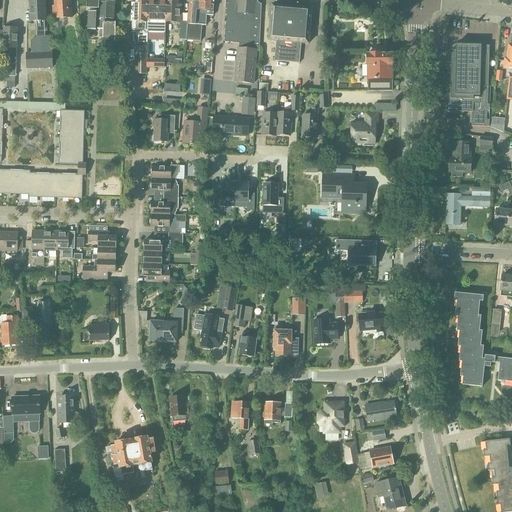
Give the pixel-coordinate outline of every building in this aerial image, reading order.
[(70,0),(66,0),(54,1),(54,7),(52,7),(53,19),(72,18),(70,0)] [(137,41),(142,41),(142,42),(147,42),(147,33),(148,1),(147,0),(135,0),(136,5),(132,5),(131,33),(138,33),(137,41)] [(165,22),(166,1),(165,1),(165,0),(158,0),(158,1),(148,1),(147,33),(165,33),(165,22)] [(166,0),(166,1),(165,22),(181,23),(181,6),(178,6),(178,0),(166,0)] [(189,3),(187,26),(186,40),(186,41),(201,42),(202,26),(206,26),(206,16),(213,16),(213,11),(214,11),(214,0),(194,0),(194,2),(189,1),(189,3)] [(261,5),(255,4),(255,0),(227,0),(226,8),(227,8),(224,42),(239,44),(239,47),(238,47),(235,83),(253,84),(256,52),(259,52),(261,5)] [(31,40),(31,53),(26,53),(27,69),(52,68),(52,52),(51,52),(51,37),(45,37),(44,21),(45,21),(44,1),(30,2),(31,22),(36,22),(37,37),(36,37),(31,40)] [(102,38),(103,38),(103,47),(114,48),(114,39),(115,39),(116,24),(112,24),(112,20),(114,20),(115,2),(107,2),(106,3),(99,3),(99,1),(87,1),(86,9),(90,9),(90,12),(88,12),(87,31),(95,31),(96,29),(103,30),(102,38)] [(299,64),(301,44),(308,44),(311,8),(271,5),(268,41),(276,42),(274,61),(299,64)] [(180,25),(179,40),(185,40),(186,40),(187,26),(180,25)] [(5,55),(16,55),(17,49),(18,29),(15,29),(3,28),(3,48),(5,49),(5,55)] [(448,64),(448,66),(447,66),(446,112),(472,113),(471,127),(489,127),(489,108),(487,108),(489,46),(456,45),(456,51),(451,51),(451,55),(450,57),(450,58),(449,60),(449,61),(448,63),(448,64)] [(392,92),(392,67),(392,66),(395,63),(395,58),(392,56),(392,55),(381,55),(381,49),(370,49),(370,55),(367,55),(367,66),(368,66),(368,92),(392,92)] [(16,55),(5,55),(4,65),(5,65),(5,77),(16,77),(16,55)] [(146,55),(135,55),(136,75),(146,75),(146,55)] [(147,67),(159,67),(159,62),(156,59),(147,59),(147,67)] [(112,64),(112,77),(124,77),(125,64),(112,64)] [(241,115),(254,116),(256,99),(243,97),(241,115)] [(185,122),(183,143),(200,145),(202,127),(205,127),(206,109),(199,108),(197,124),(185,122)] [(303,116),(302,138),(316,138),(318,110),(312,109),(312,116),(303,116)] [(60,118),(60,124),(84,125),(84,112),(65,111),(60,111),(60,118)] [(277,114),(276,135),(290,136),(291,114),(277,113),(277,114)] [(262,136),(276,136),(276,135),(277,114),(263,114),(262,136)] [(352,123),(351,144),(374,144),(375,131),(377,131),(378,114),(365,114),(365,123),(352,123)] [(154,127),(154,135),(152,137),(152,141),(154,144),(158,144),(161,143),(161,142),(168,143),(168,130),(174,130),(175,116),(159,116),(158,120),(153,120),(152,127),(154,127)] [(249,120),(214,118),(213,134),(248,136),(249,120)] [(84,138),(84,125),(60,124),(59,131),(60,131),(59,137),(84,138)] [(83,151),(84,138),(59,137),(59,144),(59,150),(83,151)] [(492,139),(480,137),(479,145),(491,146),(492,139)] [(470,143),(457,143),(453,143),(453,158),(449,158),(449,168),(449,173),(452,173),(452,178),(463,178),(463,173),(470,173),(470,168),(470,158),(470,143)] [(83,164),(83,151),(59,150),(59,157),(59,164),(78,165),(78,170),(86,170),(86,164),(83,164)] [(152,175),(152,179),(176,180),(176,178),(178,176),(178,174),(179,174),(179,166),(170,166),(170,168),(152,167),(152,169),(151,171),(151,173),(152,175)] [(196,168),(196,180),(204,181),(204,168),(196,168)] [(10,171),(3,170),(2,194),(16,195),(16,171),(10,170),(10,171)] [(86,170),(78,170),(78,175),(75,175),(69,174),(69,199),(82,199),(82,176),(85,176),(86,170)] [(16,195),(29,195),(29,171),(23,171),(16,171),(16,195)] [(29,198),(42,198),(43,174),(36,174),(30,174),(30,171),(29,171),(29,195),(29,198)] [(42,198),(56,198),(56,174),(49,174),(43,174),(42,198)] [(56,198),(69,199),(69,174),(63,174),(56,174),(56,198)] [(341,176),(353,177),(353,176),(323,175),(322,198),(343,199),(342,214),(365,214),(365,198),(362,198),(363,188),(366,188),(366,186),(341,185),(341,176)] [(164,191),(163,197),(178,198),(179,186),(177,186),(177,184),(176,182),(176,180),(152,179),(152,183),(150,185),(150,187),(151,190),(152,190),(152,191),(164,191)] [(511,189),(511,188),(509,182),(499,186),(502,192),(507,190),(510,196),(511,194),(511,189)] [(234,208),(235,183),(230,183),(221,183),(221,193),(215,193),(215,210),(222,210),(222,208),(234,208)] [(241,183),(235,183),(234,208),(247,208),(247,211),(254,211),(254,194),(249,194),(249,183),(241,183)] [(262,214),(283,214),(284,199),(278,199),(278,184),(263,184),(262,214)] [(472,197),(468,197),(461,197),(461,195),(443,194),(443,201),(446,202),(445,224),(458,224),(458,207),(490,208),(490,189),(472,188),(472,197)] [(151,211),(151,215),(175,216),(175,214),(177,212),(177,210),(178,210),(178,198),(163,197),(163,203),(151,203),(151,205),(150,207),(150,209),(151,211)] [(504,206),(503,211),(496,210),(495,225),(507,226),(509,211),(509,206),(504,206)] [(169,228),(168,234),(181,234),(181,230),(177,229),(178,222),(176,222),(176,220),(175,218),(175,216),(151,215),(151,219),(149,221),(149,223),(150,226),(151,226),(151,227),(169,228)] [(116,239),(116,237),(107,237),(107,227),(89,227),(89,232),(88,232),(88,242),(98,242),(98,249),(116,249),(116,245),(117,243),(117,241),(116,239)] [(44,250),(44,232),(32,231),(32,250),(44,250)] [(44,250),(44,258),(49,258),(49,250),(56,251),(57,232),(44,232),(44,250)] [(57,232),(56,251),(63,251),(62,258),(72,259),(72,251),(75,251),(75,238),(69,238),(69,232),(57,232)] [(6,233),(5,252),(17,252),(18,233),(6,233)] [(285,249),(285,233),(276,233),(275,249),(285,249)] [(144,249),(144,253),(162,253),(162,246),(170,246),(170,244),(182,245),(183,234),(181,234),(168,234),(168,241),(144,241),(144,242),(143,244),(143,247),(144,249)] [(375,257),(375,254),(375,249),(370,249),(371,242),(346,241),(346,242),(346,243),(346,249),(349,249),(349,266),(355,266),(374,266),(375,259),(375,257)] [(203,255),(204,243),(195,243),(195,254),(203,255)] [(98,261),(115,261),(116,249),(98,249),(98,255),(92,255),(92,260),(94,261),(98,261)] [(161,265),(162,253),(144,253),(144,258),(141,258),(141,264),(144,264),(144,265),(161,265)] [(195,254),(190,254),(190,266),(204,266),(204,255),(203,255),(195,254)] [(115,265),(115,261),(98,261),(94,261),(94,267),(83,267),(83,280),(97,281),(97,280),(94,280),(94,273),(115,273),(115,272),(117,270),(117,267),(116,265),(115,265)] [(147,282),(153,283),(169,283),(169,272),(161,272),(161,265),(144,265),(144,269),(143,269),(142,271),(142,273),(143,275),(144,275),(144,277),(147,277),(147,282)] [(511,300),(511,276),(502,276),(500,297),(506,297),(508,301),(511,300)] [(183,286),(182,299),(191,299),(192,287),(183,286)] [(232,311),(234,300),(236,288),(227,286),(222,310),(232,311)] [(344,303),(357,303),(356,287),(343,287),(343,293),(344,303)] [(344,317),(344,303),(343,293),(335,293),(336,305),(336,317),(344,317)] [(475,296),(455,294),(454,301),(459,302),(459,309),(456,309),(455,317),(461,317),(460,325),(457,324),(456,332),(462,332),(461,340),(459,340),(458,347),(463,348),(463,355),(460,355),(459,362),(465,363),(464,370),(461,370),(460,377),(466,378),(465,386),(482,388),(483,381),(480,381),(482,366),(479,366),(480,351),(477,350),(479,335),(476,335),(478,320),(475,320),(477,305),(474,305),(475,296)] [(40,301),(41,316),(41,325),(34,325),(35,344),(48,343),(47,335),(49,335),(48,325),(53,325),(52,300),(40,301)] [(305,316),(305,300),(293,300),(293,316),(305,316)] [(235,305),(233,327),(243,329),(246,306),(235,305)] [(24,309),(25,320),(32,319),(31,309),(24,309)] [(164,322),(163,342),(164,342),(165,344),(168,344),(170,343),(176,343),(177,332),(183,332),(184,309),(176,309),(173,312),(172,323),(164,322)] [(492,324),(500,325),(501,311),(493,310),(492,324)] [(162,342),(163,342),(164,322),(147,322),(147,312),(138,312),(139,329),(145,330),(145,333),(150,333),(149,342),(156,342),(157,343),(161,343),(162,342)] [(367,314),(362,314),(363,328),(368,328),(377,327),(377,333),(384,332),(384,327),(384,325),(385,324),(385,321),(384,320),(383,314),(375,315),(374,313),(367,314)] [(0,325),(2,325),(3,346),(18,345),(17,324),(18,324),(18,315),(13,315),(13,317),(7,318),(7,315),(1,315),(0,316),(0,325)] [(110,321),(95,322),(95,325),(89,326),(89,334),(89,336),(89,342),(90,342),(90,341),(108,341),(109,341),(109,336),(109,334),(109,325),(108,325),(110,321)] [(322,321),(313,321),(315,345),(330,344),(330,340),(338,340),(337,324),(329,325),(329,324),(322,324),(322,321)] [(222,334),(215,333),(216,326),(203,324),(202,331),(200,339),(202,339),(200,347),(203,348),(203,349),(210,350),(210,349),(212,349),(213,348),(219,349),(222,334)] [(283,327),(275,327),(275,331),(274,331),(274,351),(276,351),(276,356),(283,357),(284,358),(287,358),(289,357),(291,357),(291,356),(297,356),(298,339),(291,339),(291,332),(283,331),(283,327)] [(249,334),(243,333),(242,337),(241,341),(239,341),(238,349),(240,350),(239,355),(246,356),(247,358),(250,358),(251,357),(253,357),(256,339),(249,338),(249,334)] [(490,368),(491,363),(495,364),(495,357),(485,356),(484,367),(490,368)] [(511,379),(511,362),(500,361),(498,381),(505,382),(506,379),(511,379)] [(58,405),(59,419),(59,424),(75,423),(76,423),(79,422),(79,419),(79,417),(78,414),(76,413),(74,413),(73,394),(66,394),(67,397),(59,397),(60,405),(58,405)] [(176,398),(170,399),(171,416),(172,417),(172,422),(186,421),(185,416),(184,397),(182,398),(181,396),(177,396),(176,398)] [(39,422),(39,415),(40,415),(39,397),(12,398),(13,416),(13,415),(13,417),(3,417),(4,434),(13,434),(13,423),(14,423),(29,422),(29,423),(29,429),(30,431),(30,433),(33,434),(36,434),(38,432),(39,429),(39,422)] [(237,402),(232,402),(231,419),(240,420),(240,430),(248,431),(248,421),(249,421),(249,420),(248,420),(249,403),(242,403),(241,402),(238,402),(237,402)] [(365,406),(368,422),(396,417),(395,410),(396,410),(396,408),(395,408),(394,402),(380,404),(365,406)] [(280,423),(281,404),(265,404),(264,412),(263,414),(263,417),(264,419),(264,420),(264,421),(264,424),(272,425),(272,423),(280,423)] [(339,427),(343,427),(343,404),(325,404),(325,412),(321,412),(318,415),(318,423),(321,426),(325,426),(325,433),(340,433),(339,427)] [(373,432),(375,443),(388,440),(385,429),(373,432)] [(116,446),(111,447),(106,448),(109,466),(112,465),(113,473),(116,478),(116,482),(123,481),(122,475),(134,473),(133,465),(139,464),(140,472),(152,470),(151,462),(152,462),(150,453),(156,452),(153,439),(148,440),(148,438),(116,443),(116,446)] [(251,455),(260,453),(258,439),(249,441),(251,455)] [(511,511),(511,478),(510,477),(510,475),(511,474),(511,468),(509,468),(509,466),(506,463),(506,461),(508,461),(508,454),(505,455),(505,452),(502,449),(501,447),(504,447),(503,440),(485,442),(486,449),(483,449),(484,457),(490,457),(490,464),(488,465),(488,471),(494,471),(495,478),(492,479),(493,485),(498,485),(499,492),(496,493),(498,505),(501,505),(501,511),(511,511)] [(358,463),(354,443),(343,445),(347,465),(358,463)] [(38,459),(48,459),(48,447),(38,447),(38,459)] [(392,464),(389,448),(370,452),(370,453),(364,454),(367,468),(373,467),(373,468),(392,464)] [(65,450),(55,451),(56,473),(67,472),(65,450)] [(228,472),(215,473),(216,485),(229,484),(228,472)] [(374,482),(372,474),(362,476),(364,484),(374,482)] [(399,488),(396,479),(380,483),(374,484),(378,499),(384,497),(387,510),(405,506),(401,488),(399,488)] [(172,499),(174,511),(170,511),(183,511),(183,509),(180,510),(178,498),(172,499)]
